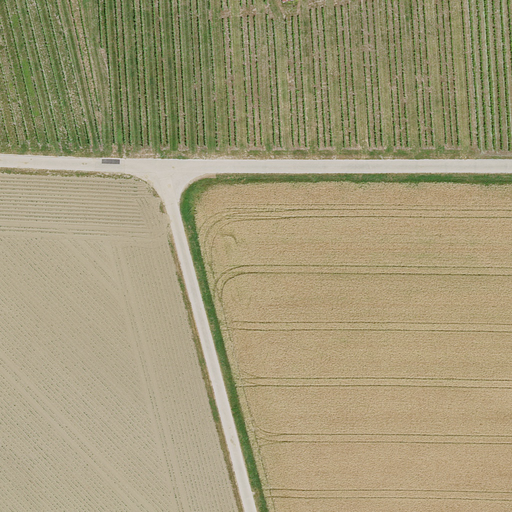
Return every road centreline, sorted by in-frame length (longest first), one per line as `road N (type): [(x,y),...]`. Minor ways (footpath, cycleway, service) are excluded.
road 1 (track): [(161,167),(249,511)]
road 2 (track): [(161,167),(511,166)]
road 3 (track): [(0,160),(161,167)]
